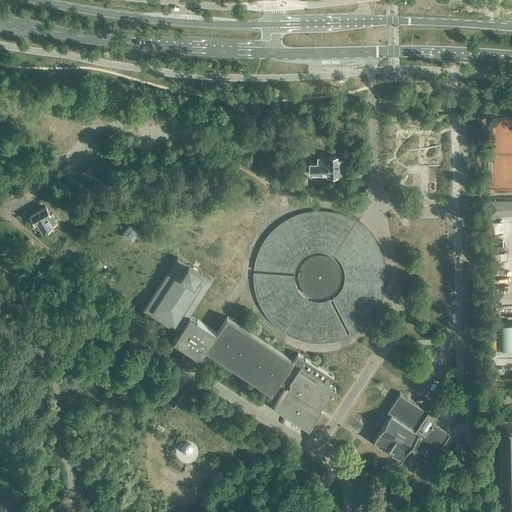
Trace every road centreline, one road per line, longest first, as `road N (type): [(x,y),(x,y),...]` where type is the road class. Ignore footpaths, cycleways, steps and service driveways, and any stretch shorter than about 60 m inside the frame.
road 1 (primary): [(0,20),(190,51),(511,56)]
road 2 (primary): [(511,27),(208,24),(36,0)]
